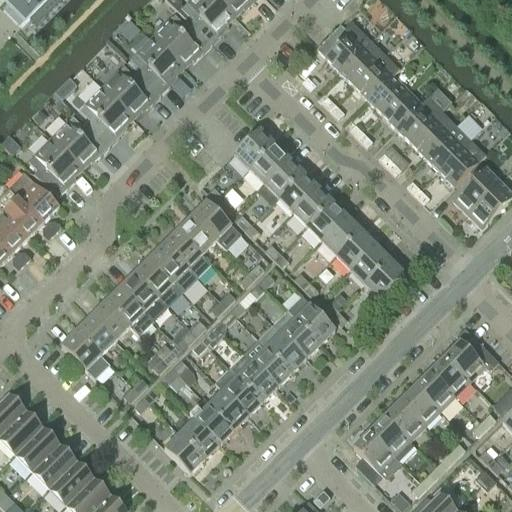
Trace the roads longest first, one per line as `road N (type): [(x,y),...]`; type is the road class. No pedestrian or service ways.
road 1 (residential): [(9,335),(101,240),(107,205),(247,64)]
road 2 (residential): [(468,279),(247,64)]
road 3 (residential): [(173,511),(9,335)]
road 4 (residential): [(297,448),(468,279)]
